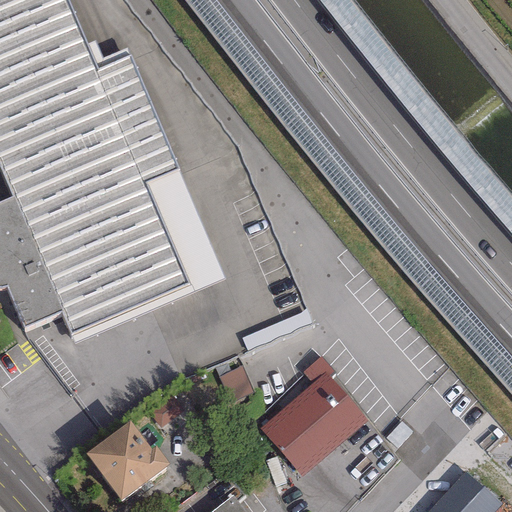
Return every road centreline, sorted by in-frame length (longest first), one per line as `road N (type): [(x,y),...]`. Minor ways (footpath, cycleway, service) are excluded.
road 1 (motorway): [(229,0),(511,340)]
road 2 (motorway): [(511,264),(294,0)]
road 3 (track): [(389,511),(478,424),(511,458)]
